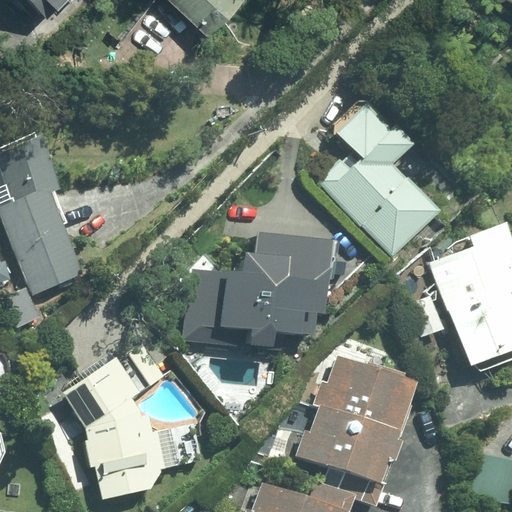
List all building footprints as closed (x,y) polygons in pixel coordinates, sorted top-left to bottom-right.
[(47,0),(18,0),(33,15),(47,0)] [(403,109),(364,64),(314,109),(336,133),(310,156),(372,225),(419,184),(375,134),(403,109)] [(0,177),(0,228),(26,288),(74,267),(42,193),(54,188),(30,132),(0,145),(0,175),(1,177),(0,177)] [(443,227),(405,238),(446,342),(501,321),(482,274),(493,269),(483,242),(493,238),(478,199),(443,227)] [(293,281),(257,236),(223,269),(213,259),(169,296),(229,373),(293,314),(274,295),(293,281)] [(23,288),(0,297),(0,303),(11,331),(36,321),(27,299),(23,288)] [(103,329),(38,371),(60,405),(74,482),(124,473),(140,450),(135,418),(110,380),(129,368),(103,329)] [(222,511),(318,511),(335,466),(345,469),(353,472),(394,363),(315,334),(296,386),(276,440),(299,449),(289,477),(240,459),(221,511),(222,511)] [(489,383),(448,381),(447,420),(487,422),(489,383)] [(506,507),(511,466),(511,457),(469,451),(462,500),(506,507)] [(27,511),(29,502),(0,497),(0,511),(27,511)]
